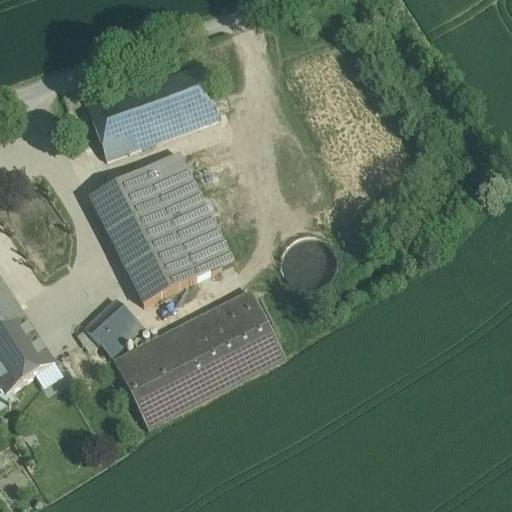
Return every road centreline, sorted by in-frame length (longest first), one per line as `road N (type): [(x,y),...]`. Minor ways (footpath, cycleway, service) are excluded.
road 1 (track): [(28,94),(97,242),(99,271),(65,301),(45,299),(23,288),(0,251)]
road 2 (unclassified): [(300,0),(0,108)]
